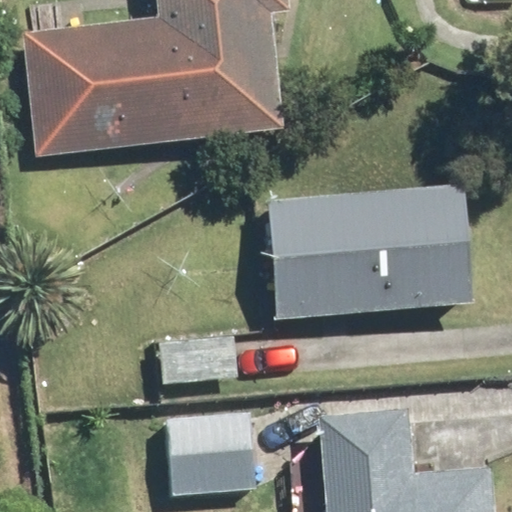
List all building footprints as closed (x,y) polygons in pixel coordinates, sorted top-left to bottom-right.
[(280,134),(269,21),(274,20),(272,0),(164,0),(167,21),(36,32),(47,155),(280,134)] [(278,210),(290,333),(474,314),(461,191),(278,210)] [(242,337),(157,339),(158,393),(243,392),(242,337)] [(316,422),(323,481),(319,481),(322,511),(493,511),(488,462),(415,471),(408,411),(316,422)] [(161,424),(168,501),(253,494),(246,417),(161,424)]
